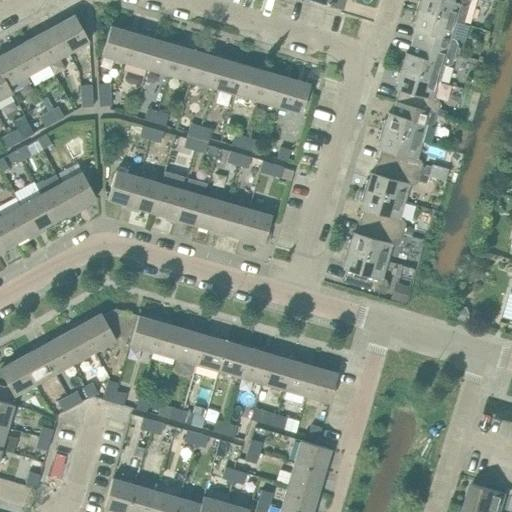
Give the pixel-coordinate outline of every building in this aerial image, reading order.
[(313,0),(342,8),(344,0),(313,0)] [(470,0),(418,0),(416,10),(456,22),(463,24),(470,0)] [(456,22),(416,10),(413,20),(414,22),(417,23),(412,41),(461,56),(463,49),(457,47),(457,44),(455,39),(451,38),(456,22)] [(59,19),(52,23),(68,52),(89,41),(74,14),(61,21),(59,19)] [(68,52),(52,23),(44,27),(45,30),(33,37),(48,63),(68,52)] [(124,61),(133,29),(126,27),(124,30),(110,26),(102,55),(124,61)] [(146,68),(154,38),(142,35),(143,32),(133,29),(124,61),(146,68)] [(48,63),(33,37),(21,43),(20,40),(12,45),(28,74),(48,63)] [(168,74),(178,42),(169,39),(168,43),(154,38),(146,68),(168,74)] [(461,56),(412,41),(407,59),(404,58),(401,60),(398,70),(439,82),(443,65),(447,66),(452,63),(452,61),(459,63),(461,56)] [(190,81),(199,51),(186,48),(187,44),(178,42),(168,74),(190,81)] [(28,74),(12,45),(4,49),(5,52),(0,55),(0,71),(8,85),(28,74)] [(212,87),(222,55),(213,52),(212,55),(199,51),(190,81),(212,87)] [(235,93),(243,64),(229,60),(230,57),(222,55),(212,87),(235,93)] [(257,100),(266,67),(257,65),(256,68),(243,64),(235,93),(257,100)] [(279,106),(287,77),(273,73),(274,70),(266,67),(257,100),(279,106)] [(439,82),(398,70),(395,80),(396,82),(400,83),(394,101),(437,113),(440,104),(437,99),(434,98),(439,82)] [(8,85),(0,71),(0,98),(12,92),(8,85)] [(309,84),(287,77),(279,106),(301,113),(306,96),(309,97),(312,86),(309,85),(309,84)] [(110,83),(98,84),(98,95),(110,94),(110,83)] [(80,85),(81,96),(92,95),(92,84),(80,85)] [(111,105),(110,94),(98,95),(99,106),(111,105)] [(93,106),(92,95),(81,96),(81,107),(93,106)] [(437,113),(394,101),(389,119),(386,118),(384,120),(381,130),(421,141),(426,125),(430,126),(434,123),(435,120),(445,123),(447,117),(437,114),(437,113)] [(58,106),(48,112),(54,122),(63,116),(58,106)] [(154,123),(157,111),(147,108),(144,120),(154,123)] [(165,126),(168,114),(157,111),(154,123),(165,126)] [(54,122),(48,112),(39,117),(44,127),(54,122)] [(24,114),(12,120),(17,129),(23,139),(34,133),(24,114)] [(197,138),(201,126),(190,123),(187,135),(197,138)] [(149,139),(153,128),(142,125),(139,136),(149,139)] [(211,129),(201,126),(197,138),(208,141),(211,129)] [(160,142),(163,131),(153,128),(149,139),(160,142)] [(17,129),(7,134),(13,144),(23,139),(17,129)] [(416,158),(421,141),(381,130),(378,140),(379,142),(382,143),(377,161),(429,176),(431,169),(422,167),(422,164),(420,159),(416,158)] [(42,149),(51,144),(46,133),(36,139),(42,149)] [(13,144),(7,134),(0,138),(0,143),(3,149),(13,144)] [(242,148),(245,137),(235,134),(231,145),(242,148)] [(194,150),(197,138),(187,135),(183,147),(194,150)] [(252,151),(256,140),(245,137),(242,148),(252,151)] [(204,153),(208,141),(197,138),(194,150),(204,153)] [(25,144),(16,150),(21,160),(31,155),(25,144)] [(277,158),(287,161),(290,150),(280,147),(277,158)] [(21,160),(16,150),(6,155),(12,165),(21,160)] [(237,165),(240,154),(230,151),(226,162),(237,165)] [(247,168),(251,157),(240,154),(237,165),(247,168)] [(3,157),(0,158),(0,165),(3,171),(9,168),(3,157)] [(429,176),(377,161),(372,179),(369,178),(366,179),(363,189),(404,201),(409,185),(412,186),(417,183),(418,180),(427,183),(429,176)] [(280,177),(283,166),(273,164),(270,174),(280,177)] [(291,180),(293,170),(283,168),(281,177),(291,180)] [(129,209),(139,176),(116,170),(107,199),(122,203),(121,206),(129,209)] [(96,198),(86,180),(81,172),(61,183),(77,212),(84,208),(83,205),(96,198)] [(152,212),(161,183),(139,176),(129,209),(138,211),(139,208),(152,212)] [(77,212),(61,183),(41,194),(56,220),(67,214),(68,217),(77,212)] [(173,222),(183,189),(161,183),(152,212),(165,216),(165,219),(173,222)] [(196,225),(204,196),(183,189),(173,222),(182,224),(183,221),(196,225)] [(399,218),(404,201),(363,189),(360,200),(362,202),(365,203),(360,221),(402,233),(402,234),(411,236),(413,228),(404,226),(405,224),(403,219),(399,218)] [(56,220),(41,194),(22,204),(38,234),(44,230),(43,227),(56,220)] [(217,234),(226,202),(204,196),(196,225),(209,229),(208,232),(217,234)] [(240,237),(248,208),(226,202),(217,234),(226,237),(227,234),(240,237)] [(38,234),(22,204),(2,215),(16,241),(27,236),(29,239),(38,234)] [(271,215),(252,210),(248,208),(240,237),(263,244),(263,243),(267,243),(270,233),(266,232),(271,215)] [(3,249),(16,241),(2,215),(0,216),(0,254),(4,252),(3,249)] [(402,233),(360,221),(355,239),(351,238),(349,239),(346,249),(386,261),(391,244),(395,246),(399,243),(402,234),(402,233)] [(381,278),(386,261),(346,249),(343,260),(344,262),(347,263),(342,281),(385,294),(388,284),(385,279),(381,278)] [(394,283),(390,298),(405,303),(409,287),(394,283)] [(459,305),(455,318),(467,322),(469,313),(466,307),(459,305)] [(131,339),(138,315),(115,308),(102,315),(101,313),(88,320),(86,317),(78,321),(94,351),(121,336),(131,339)] [(152,351),(162,318),(153,316),(152,319),(138,315),(131,339),(129,344),(152,351)] [(174,357),(183,328),(170,324),(170,321),(162,318),(152,351),(174,357)] [(94,351),(78,321),(70,325),(72,328),(60,335),(74,362),(94,351)] [(196,364),(206,331),(197,329),(196,332),(183,328),(174,357),(196,364)] [(218,370),(226,341),(213,337),(214,334),(206,331),(196,364),(218,370)] [(74,362),(60,335),(48,342),(46,339),(38,343),(54,373),(74,362)] [(248,347),(249,347),(250,344),(241,341),(240,345),(226,341),(218,370),(240,376),(248,347)] [(54,373),(38,343),(30,347),(32,350),(20,357),(34,384),(54,373)] [(262,383),(271,350),(263,348),(262,351),(249,347),(248,347),(240,376),(262,383)] [(284,389),(292,360),(279,356),(280,353),(271,350),(262,383),(284,389)] [(34,384),(20,357),(8,364),(6,361),(0,364),(0,370),(7,384),(0,388),(0,400),(6,402),(7,398),(13,395),(34,384)] [(306,395),(315,363),(306,360),(305,364),(292,360),(284,389),(306,395)] [(329,402),(337,373),(323,369),(324,365),(315,363),(306,395),(309,396),(329,402)] [(113,402),(116,391),(119,383),(108,380),(102,399),(113,402)] [(82,388),(88,398),(98,393),(92,382),(82,388)] [(76,391),(67,396),(73,406),(82,401),(76,391)] [(126,394),(116,391),(113,402),(123,405),(126,394)] [(73,406),(67,396),(57,401),(63,412),(73,406)] [(139,397),(135,409),(146,412),(149,401),(139,397)] [(13,404),(6,402),(0,400),(0,425),(6,427),(13,404)] [(179,421),(183,410),(172,407),(161,403),(157,415),(179,421)] [(201,428),(204,417),(183,410),(179,421),(201,428)] [(273,426),(276,414),(266,411),(262,423),(273,426)] [(283,429),(287,417),(276,414),(273,426),(283,429)] [(150,431),(153,420),(143,417),(140,428),(150,431)] [(164,423),(153,420),(150,431),(161,434),(164,423)] [(223,434),(226,423),(216,420),(212,431),(223,434)] [(233,437),(237,426),(226,423),(223,434),(233,437)] [(318,439),(321,428),(311,424),(307,436),(318,439)] [(50,440),(53,429),(42,426),(39,437),(50,440)] [(194,444),(197,433),(187,430),(183,441),(194,444)] [(204,447),(208,436),(197,433),(194,444),(204,447)] [(47,450),(50,440),(39,437),(36,447),(47,450)] [(259,453),(262,442),(250,439),(247,449),(259,453)] [(323,471),(330,448),(300,440),(293,463),(323,471)] [(255,463),(259,453),(247,449),(244,460),(255,463)] [(317,493),(323,471),(293,463),(287,485),(317,493)] [(232,481),(235,470),(225,467),(222,478),(232,481)] [(243,484),(246,473),(235,470),(232,481),(243,484)] [(37,485),(40,475),(29,471),(26,482),(37,485)] [(118,511),(126,511),(135,485),(112,478),(103,507),(118,511)] [(472,483),(465,504),(492,511),(500,511),(506,493),(472,483)] [(150,511),(157,491),(135,485),(126,511),(150,511)] [(299,511),(311,511),(317,493),(287,485),(281,507),(299,511)] [(269,503),(272,493),(261,489),(258,500),(269,503)] [(174,511),(179,497),(157,491),(150,511),(174,511)] [(223,511),(226,503),(203,496),(200,504),(201,504),(198,511),(223,511)] [(198,511),(201,504),(200,504),(179,497),(174,511),(198,511)] [(260,511),(266,511),(269,503),(258,500),(255,510),(260,511)] [(247,511),(249,509),(226,503),(223,511),(247,511)]
